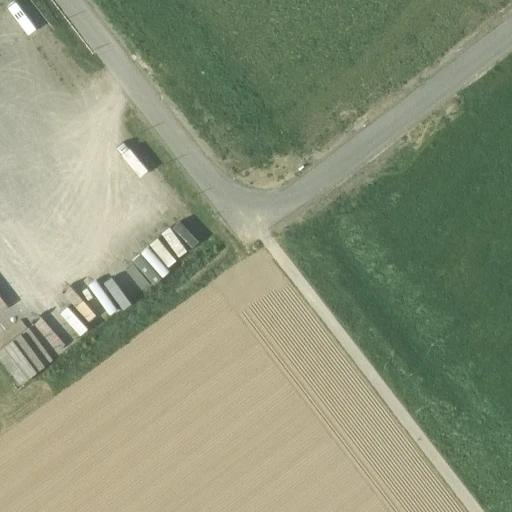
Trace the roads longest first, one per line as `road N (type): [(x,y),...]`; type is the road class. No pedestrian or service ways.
road 1 (track): [(249,225),(473,511)]
road 2 (track): [(0,292),(140,182),(29,51)]
road 3 (residential): [(511,28),(249,225)]
road 4 (residential): [(71,0),(249,225)]
